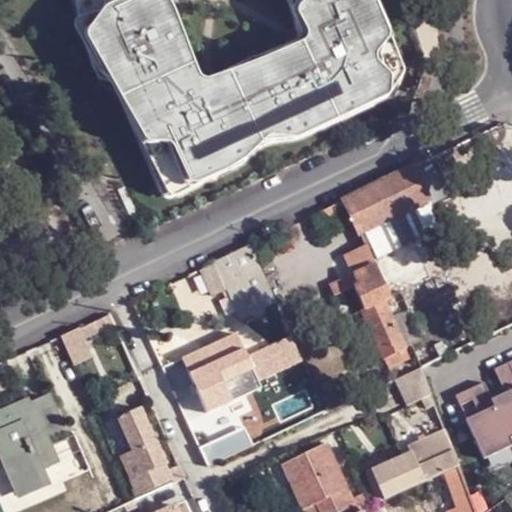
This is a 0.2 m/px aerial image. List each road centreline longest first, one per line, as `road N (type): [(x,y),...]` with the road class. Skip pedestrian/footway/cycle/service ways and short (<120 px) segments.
road 1 (unclassified): [(511,92),(109,279)]
road 2 (residential): [(216,511),(109,279)]
road 3 (unclassified): [(109,279),(0,331)]
